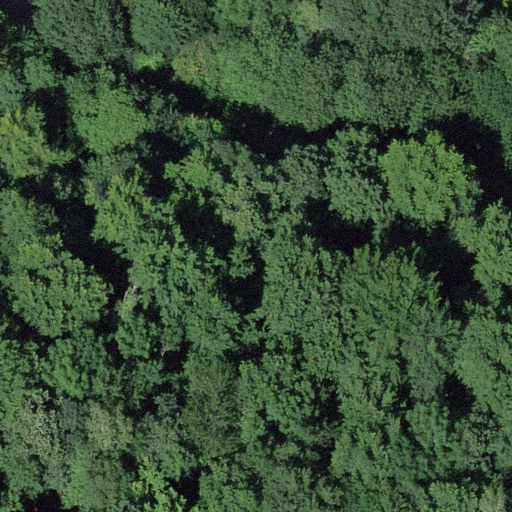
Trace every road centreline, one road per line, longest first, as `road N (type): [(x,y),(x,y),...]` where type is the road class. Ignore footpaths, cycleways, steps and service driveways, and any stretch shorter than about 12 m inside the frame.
road 1 (track): [(14,0),(16,29),(35,67),(88,114),(382,162)]
road 2 (track): [(382,162),(511,168)]
